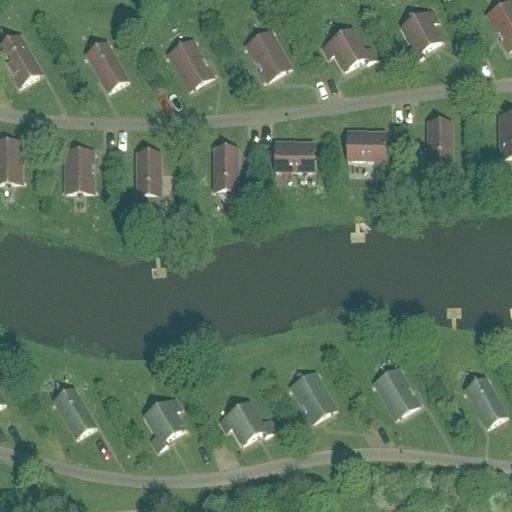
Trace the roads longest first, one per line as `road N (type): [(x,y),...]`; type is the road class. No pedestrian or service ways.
road 1 (residential): [(511,470),(336,458),(190,484),(107,480),(0,454)]
road 2 (residential): [(511,87),(255,121),(133,128),(0,115)]
